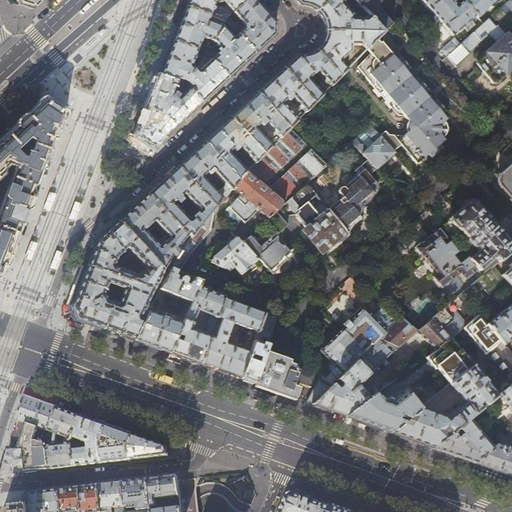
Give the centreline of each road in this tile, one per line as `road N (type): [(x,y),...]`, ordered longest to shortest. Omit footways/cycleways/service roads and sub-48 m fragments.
road 1 (residential): [(288,39),(77,237),(36,336)]
road 2 (residential): [(0,487),(187,466),(209,415)]
road 3 (secondary): [(482,511),(291,444)]
road 4 (residential): [(498,135),(392,7),(399,0)]
road 5 (residential): [(292,315),(189,269),(223,228)]
road 6 (primary): [(22,80),(114,0)]
